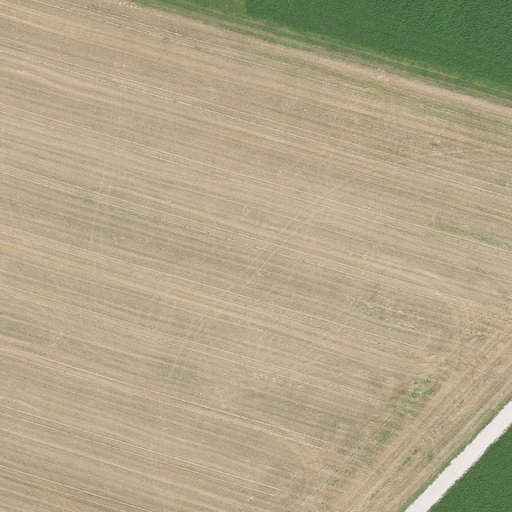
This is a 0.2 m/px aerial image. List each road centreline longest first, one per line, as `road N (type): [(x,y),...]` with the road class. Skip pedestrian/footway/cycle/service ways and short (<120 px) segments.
road 1 (track): [(511,103),(155,0)]
road 2 (track): [(412,511),(511,407)]
